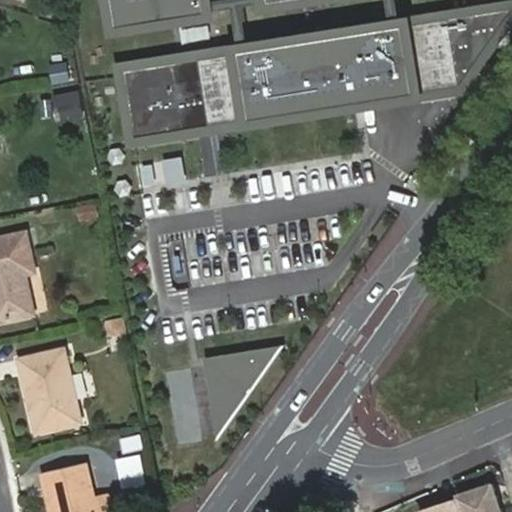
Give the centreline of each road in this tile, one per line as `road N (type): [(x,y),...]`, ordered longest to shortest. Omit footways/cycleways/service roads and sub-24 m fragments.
road 1 (tertiary): [(443,230),(362,313),(243,476)]
road 2 (tertiary): [(306,441),(386,330),(443,230)]
road 3 (tertiary): [(511,416),(379,465),(306,441)]
